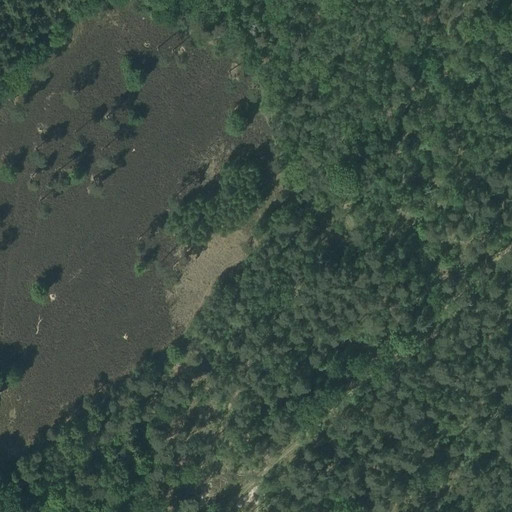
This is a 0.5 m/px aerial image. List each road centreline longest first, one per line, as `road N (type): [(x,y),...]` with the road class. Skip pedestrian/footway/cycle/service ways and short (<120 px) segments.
road 1 (track): [(422,0),(408,105),(399,134),(375,158),(367,230),(277,356),(235,400)]
road 2 (track): [(209,511),(511,240)]
road 3 (track): [(399,134),(386,176),(399,223),(394,346),(511,398)]
road 4 (track): [(367,230),(430,211),(449,181),(486,0)]
